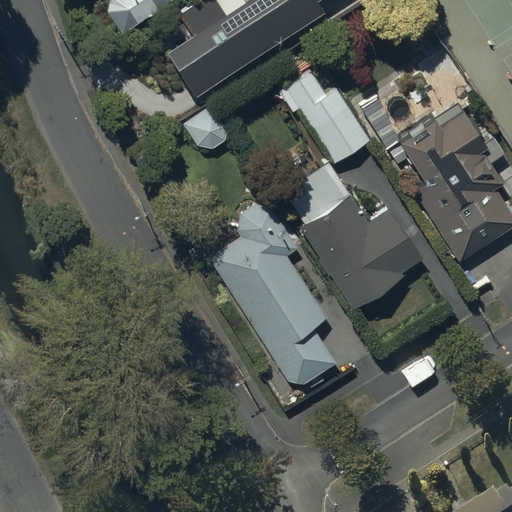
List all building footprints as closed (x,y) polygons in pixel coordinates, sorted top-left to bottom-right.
[(121,27),(162,0),(106,0),(106,4),(121,27)] [(163,46),(183,78),(307,2),(305,0),(233,0),(213,13),(204,0),(183,0),(175,5),(190,29),(163,46)] [(323,92),(309,69),(279,87),(292,108),(300,104),(334,158),(369,137),(336,84),(323,92)] [(225,122),(212,100),(182,120),(195,138),(208,142),(220,136),(225,122)] [(482,140),(459,107),(437,122),(431,113),(397,135),(424,176),(412,184),(458,254),(511,218),(489,183),(498,176),(477,144),(482,140)] [(365,218),(326,158),(281,186),(352,298),(420,255),(387,204),(365,218)] [(293,243),(268,205),(254,201),(241,207),(236,222),(242,232),(210,252),(286,373),(301,377),(329,360),(305,323),(321,312),(281,250),(293,243)] [(511,511),(511,494),(483,511),(511,511)]
